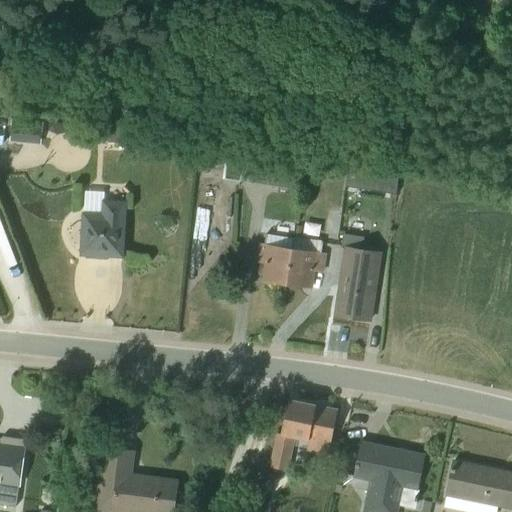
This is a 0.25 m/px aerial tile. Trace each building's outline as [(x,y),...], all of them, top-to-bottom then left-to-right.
[(0,108),(27,111),(29,89),(6,86),(6,79),(0,77),(0,108)] [(9,142),(40,146),(42,125),(12,122),(11,138),(9,142)] [(106,143),(128,144),(129,128),(108,126),(106,143)] [(229,180),(286,189),(285,195),(292,197),(299,152),(261,146),(260,154),(257,154),(255,160),(233,156),(229,180)] [(301,169),(316,172),(319,150),(303,148),(301,169)] [(343,186),(394,194),(397,172),(346,164),(343,186)] [(82,255),(121,256),(123,201),(101,200),(101,215),(84,215),(82,255)] [(342,232),(340,242),(362,246),(364,236),(342,232)] [(286,285),(292,239),(266,235),(264,245),(258,244),(255,263),(266,264),(263,281),(286,285)] [(286,285),(310,288),(312,272),(323,273),(326,254),(320,253),(322,241),(293,237),(292,239),(286,285)] [(335,315),(369,321),(380,253),(346,247),(335,315)] [(328,456),(337,411),(288,401),(281,435),(276,434),(269,467),(274,468),(273,474),(281,475),(282,470),(288,471),(295,439),(308,442),(306,452),(328,456)] [(0,505),(16,507),(25,440),(2,437),(0,438),(0,505)] [(417,491),(424,456),(360,442),(352,478),(368,482),(361,511),(396,511),(398,506),(415,509),(418,491),(417,491)] [(96,511),(172,511),(177,480),(129,474),(132,453),(104,449),(96,511)] [(445,496),(511,509),(511,474),(453,462),(445,496)]
